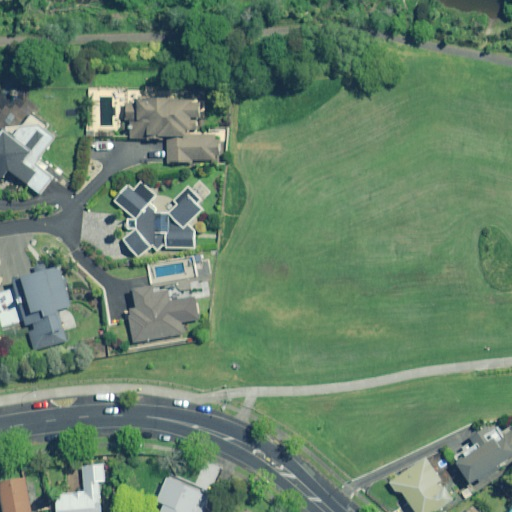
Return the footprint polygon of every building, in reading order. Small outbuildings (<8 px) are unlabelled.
[(15,85),(3,83),(1,99),(13,101),(15,85)] [(166,138),(165,162),(191,163),(192,161),(214,162),(214,156),(217,156),(218,143),(215,143),(215,137),(190,135),(190,132),(201,132),(202,127),(199,127),(199,122),(203,122),(203,100),(140,98),(140,103),(125,103),(125,114),(130,114),(129,138),(146,139),(146,141),(164,142),(164,137),(166,138)] [(0,179),(6,179),(11,171),(41,194),(53,178),(36,165),(56,139),(46,130),(49,126),(34,114),(17,137),(6,128),(0,136),(0,179)] [(191,188),(177,201),(181,205),(172,213),(158,213),(151,205),(157,197),(142,184),(135,192),(130,187),(117,201),(128,211),(127,239),(125,241),(139,257),(152,246),(157,251),(165,244),(167,249),(195,251),(195,231),(189,225),(204,211),(198,205),(202,201),(191,188)] [(72,307),(61,268),(14,281),(16,288),(25,321),(33,351),(67,341),(58,311),(72,307)] [(154,294),(152,286),(127,290),(136,342),(184,334),(183,323),(199,321),(195,298),(171,302),(169,292),(154,294)] [(480,483),(501,471),(499,467),(511,458),(511,432),(505,437),(500,429),(490,436),(493,441),(458,463),(472,485),(479,481),(480,483)] [(441,480),(427,459),(391,483),(397,491),(400,488),(416,511),(436,511),(452,502),(439,482),(441,480)] [(107,482),(106,465),(84,466),(85,493),(56,495),(57,511),(100,511),(99,482),(107,482)] [(30,511),(25,476),(0,479),(0,493),(3,511),(30,511)] [(204,511),(211,496),(169,479),(159,502),(167,505),(163,511),(204,511)]
